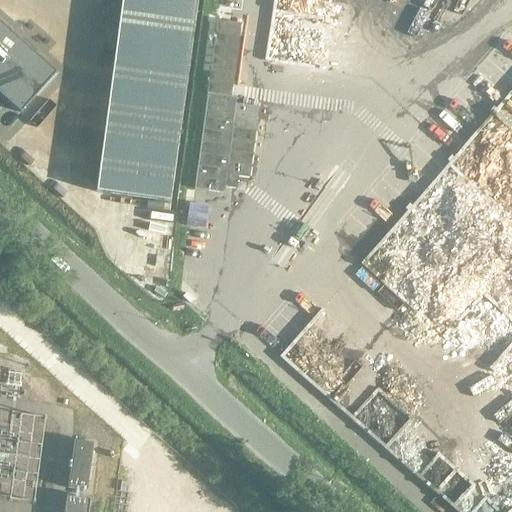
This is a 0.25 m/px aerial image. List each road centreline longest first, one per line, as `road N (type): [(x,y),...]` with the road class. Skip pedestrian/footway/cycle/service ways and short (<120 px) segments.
road 1 (unclassified): [(335,511),(0,210)]
road 2 (unknown): [(79,374),(124,424),(170,511)]
road 3 (unknown): [(79,374),(56,511)]
